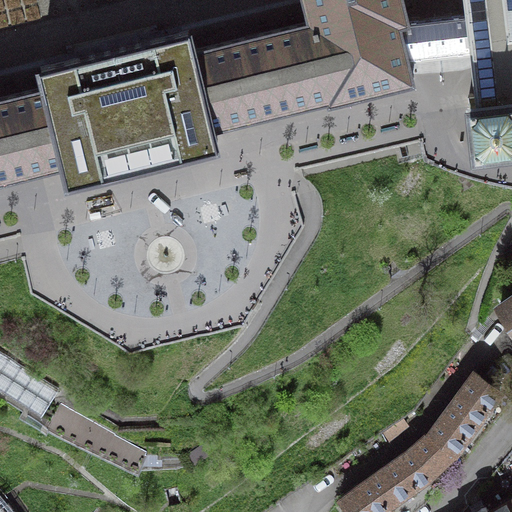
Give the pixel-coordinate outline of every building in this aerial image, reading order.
[(329,99),(414,78),(408,55),(399,22),(407,20),(407,18),(405,11),(402,0),(305,0),(310,19),(310,21),(308,21),(193,50),(191,40),(189,30),(179,33),(154,39),(154,40),(152,40),(152,41),(139,44),(136,44),(136,45),(124,48),(124,47),(121,48),(115,50),(108,52),(108,51),(106,52),(93,55),(90,55),(90,56),(78,59),(77,59),(75,59),(75,58),(50,65),(49,65),(40,67),(42,76),(43,76),(45,86),(0,97),(0,176),(62,161),(67,180),(217,143),(218,143),(213,124),(328,96),(329,99)] [(511,0),(467,0),(469,12),(461,13),(461,12),(459,12),(454,12),(454,13),(417,17),(411,17),(411,18),(407,18),(407,20),(399,22),(408,55),(422,54),(422,53),(457,49),(457,50),(473,48),(479,94),(468,96),(471,121),(474,145),(511,140),(511,0)] [(511,297),(501,305),(511,322),(511,297)] [(0,389),(41,416),(59,387),(0,350),(0,389)] [(409,450),(427,477),(455,451),(472,427),(500,390),(475,371),(430,432),(409,450)] [(116,433),(60,406),(51,425),(138,468),(141,463),(145,454),(138,449),(138,448),(120,439),(116,433)] [(208,438),(184,455),(190,463),(213,446),(208,438)] [(376,511),(393,500),(427,477),(409,450),(340,497),(350,511),(376,511)] [(161,454),(145,454),(141,463),(146,464),(161,464),(161,454)] [(511,511),(511,497),(488,510),(485,504),(478,508),(471,511),(511,511)]
